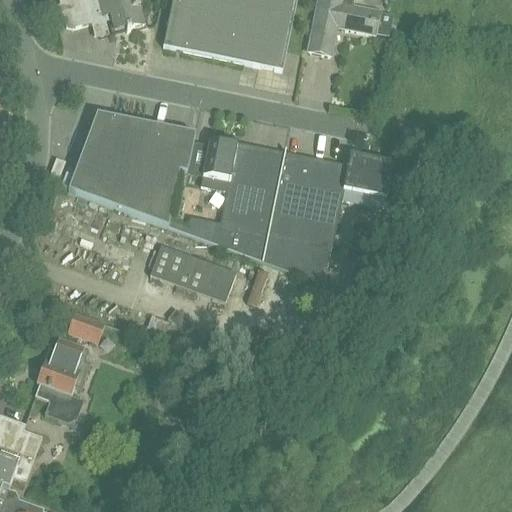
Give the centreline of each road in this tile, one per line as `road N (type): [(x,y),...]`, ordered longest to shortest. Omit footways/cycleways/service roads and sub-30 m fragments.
road 1 (unclassified): [(40,67),(331,127)]
road 2 (unclassified): [(0,266),(45,147),(40,67)]
